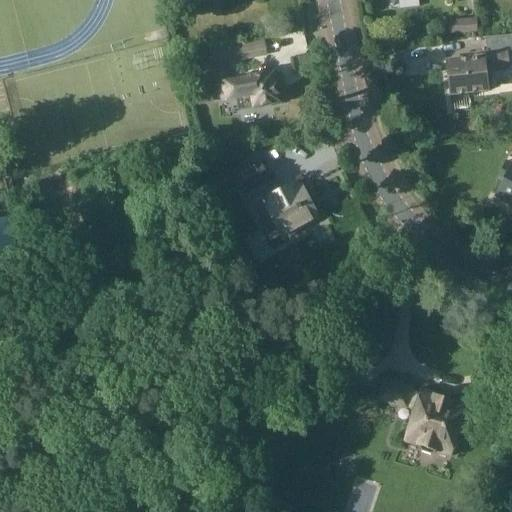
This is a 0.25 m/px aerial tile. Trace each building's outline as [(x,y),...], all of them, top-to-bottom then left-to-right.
[(464,20),(463,20),(464,34),(478,33),(477,19),(476,19),(464,20)] [(265,42),(212,53),(214,64),(214,67),(217,85),(219,85),(222,102),(242,99),(244,110),(256,108),(260,109),(265,108),(268,106),(268,105),(280,103),(280,101),(283,99),(281,90),(278,89),(275,73),(248,78),(248,79),(234,82),(232,71),(229,72),(227,63),(267,55),(265,42)] [(490,73),(511,71),(508,49),(489,52),(489,48),(475,50),(476,57),(445,61),(450,97),(490,93),(489,88),(492,88),(490,73)] [(260,161),(235,175),(247,195),(271,239),(317,216),(302,187),(298,189),(295,184),(277,194),(270,182),(271,181),(260,161)] [(511,166),(506,163),(498,179),(505,182),(498,196),(511,203),(511,166)] [(369,330),(361,319),(343,332),(352,344),(369,330)] [(407,408),(414,411),(404,442),(420,447),(419,449),(422,452),(431,455),(435,454),(436,452),(450,457),(452,453),(456,452),(459,442),(456,439),(461,425),(466,423),(468,415),(466,411),(467,408),(420,393),(420,395),(412,392),(413,389),(386,380),(379,400),(406,409),(407,408)]
